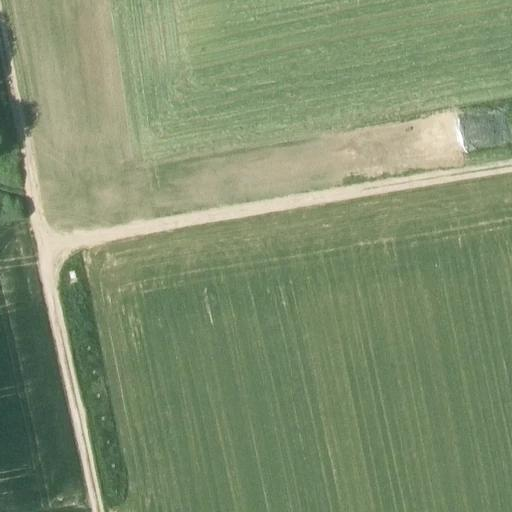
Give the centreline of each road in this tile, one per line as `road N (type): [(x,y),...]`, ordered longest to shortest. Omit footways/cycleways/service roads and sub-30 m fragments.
road 1 (track): [(0,22),(94,511)]
road 2 (track): [(40,245),(511,168)]
